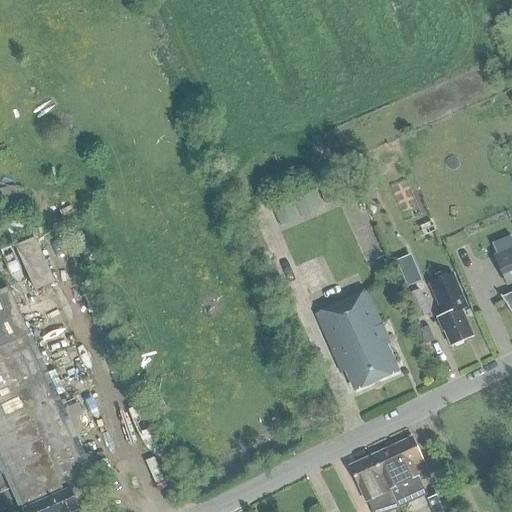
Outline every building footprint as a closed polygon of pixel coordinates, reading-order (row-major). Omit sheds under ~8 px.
[(348,186),(340,165),(314,176),(322,196),(348,186)] [(365,165),(354,170),(357,177),(368,173),(365,165)] [(280,226),(319,207),(311,189),(271,208),(280,226)] [(18,245),(37,289),(55,282),(36,238),(18,245)] [(511,248),(494,257),(507,286),(511,283),(511,293),(502,298),(500,296),(499,296),(511,316),(511,248)] [(405,287),(420,281),(409,254),(394,260),(405,287)] [(472,336),(462,310),(468,308),(453,274),(428,284),(441,315),(438,316),(443,330),(445,330),(451,345),(472,336)] [(0,475),(0,489),(2,494),(9,511),(17,511),(22,510),(22,511),(75,511),(81,510),(71,488),(64,491),(60,484),(91,470),(78,444),(82,442),(75,427),(83,417),(74,409),(80,399),(78,395),(68,399),(61,402),(9,288),(0,291),(0,468),(3,475),(0,475)] [(430,313),(419,288),(407,293),(418,318),(430,313)] [(391,342),(368,290),(318,313),(343,372),(348,370),(356,390),(398,372),(386,344),(391,342)] [(371,456),(382,480),(385,478),(388,483),(384,485),(387,491),(390,489),(399,507),(423,495),(415,477),(419,475),(414,465),(424,460),(412,437),(371,456)] [(385,478),(382,480),(371,456),(350,466),(364,498),(368,496),(375,511),(387,511),(388,511),(399,507),(390,489),(387,491),(384,485),(388,483),(385,478)] [(452,511),(444,493),(428,500),(432,511),(452,511)]
